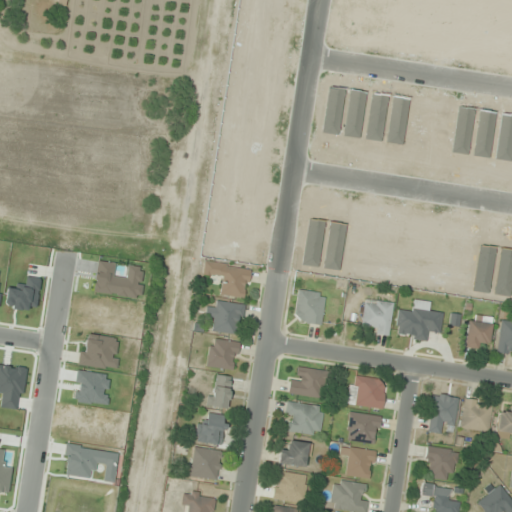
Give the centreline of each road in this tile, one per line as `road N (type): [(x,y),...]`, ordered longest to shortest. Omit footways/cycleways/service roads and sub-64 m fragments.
road 1 (residential): [(238,511),(317,0)]
road 2 (residential): [(265,342),(511,380)]
road 3 (residential): [(25,511),(52,341),(0,333)]
road 4 (residential): [(388,511),(410,365)]
